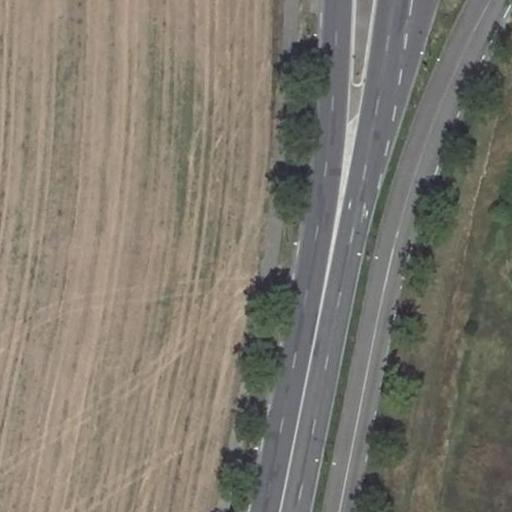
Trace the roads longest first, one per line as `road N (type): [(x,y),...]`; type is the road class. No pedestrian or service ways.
road 1 (primary): [(308,365),(385,0)]
road 2 (primary): [(332,0),(308,365)]
road 3 (primary): [(282,511),(308,365)]
